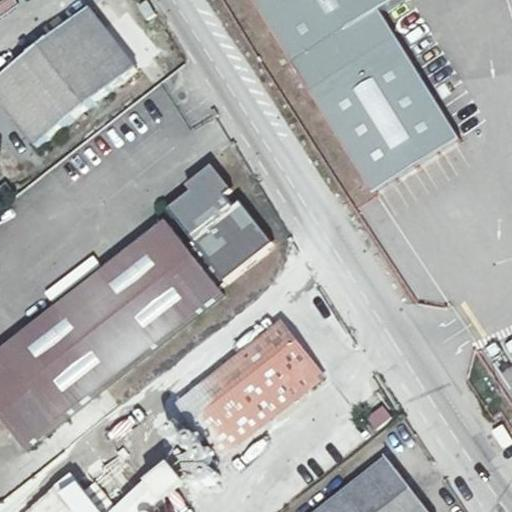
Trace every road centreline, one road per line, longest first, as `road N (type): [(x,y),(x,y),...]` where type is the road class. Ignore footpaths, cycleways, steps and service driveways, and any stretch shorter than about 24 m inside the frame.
road 1 (unclassified): [(174,0),(499,511)]
road 2 (unknown): [(0,281),(244,109)]
road 3 (unknown): [(500,0),(511,185)]
road 4 (unknown): [(401,357),(511,301)]
